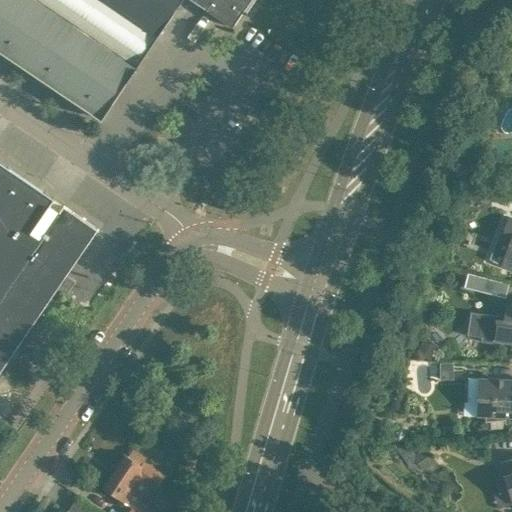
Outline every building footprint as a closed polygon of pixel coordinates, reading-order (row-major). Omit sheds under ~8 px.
[(0,0),(0,49),(102,119),(182,0),(189,0),(199,6),(200,5),(233,27),(250,0),(0,0)] [(476,161),(483,183),(492,180),(485,158),(476,161)] [(0,371),(57,288),(66,275),(97,230),(98,231),(99,230),(64,205),(59,212),(50,206),(54,199),(0,161),(0,371)] [(490,189),(471,186),(469,199),(488,202),(490,189)] [(511,218),(509,218),(501,238),(510,242),(501,265),(511,268),(511,218)] [(503,282),(468,273),(464,287),(499,296),(503,282)] [(494,343),(495,339),(504,341),(511,341),(511,304),(506,304),(506,307),(498,316),(482,313),(479,337),(481,337),(480,341),(494,343)] [(425,337),(420,345),(416,351),(418,352),(431,360),(440,346),(425,337)] [(440,363),(440,379),(454,379),(453,362),(440,363)] [(511,379),(507,379),(479,378),(477,416),(484,416),(485,422),(506,420),(506,417),(511,417),(511,379)] [(217,433),(182,404),(170,396),(153,420),(179,422),(199,436),(213,446),(217,433)] [(414,459),(418,466),(421,471),(436,461),(426,446),(412,455),(411,455),(414,459)] [(103,488),(120,499),(126,503),(142,480),(156,489),(165,476),(144,461),(141,465),(126,455),(103,488)] [(511,458),(499,462),(504,477),(511,502),(511,458)]
